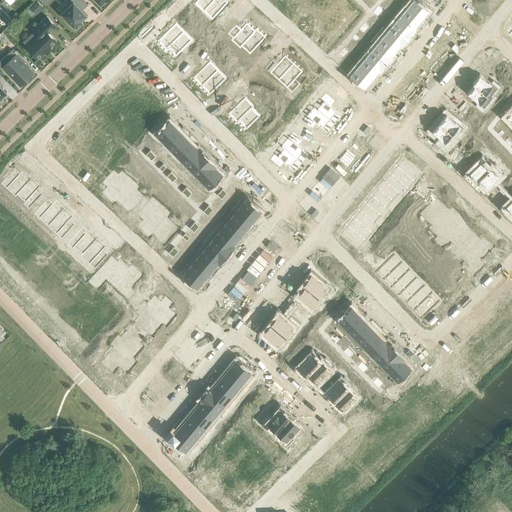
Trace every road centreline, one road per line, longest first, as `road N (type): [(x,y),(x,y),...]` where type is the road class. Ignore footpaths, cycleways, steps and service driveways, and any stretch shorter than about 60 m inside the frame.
road 1 (residential): [(257,0),(369,104),(292,201),(136,48),(37,151),(203,303),(114,414)]
road 2 (residential): [(511,260),(427,342),(319,234),(235,336)]
road 3 (residential): [(511,56),(488,32),(399,133),(511,234)]
road 4 (residential): [(235,336),(339,429),(253,511)]
road 5 (residential): [(0,134),(136,0)]
road 6 (residential): [(114,414),(0,298)]
road 7 (residential): [(235,336),(143,443)]
